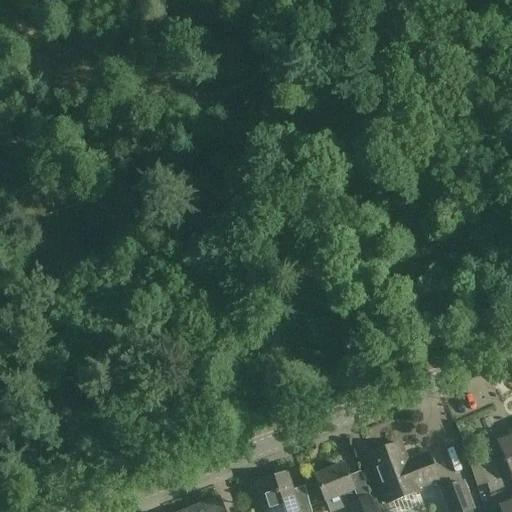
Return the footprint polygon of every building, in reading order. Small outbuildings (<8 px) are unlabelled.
[(501,511),(511,511),(511,436),(498,442),(511,474),(511,500),(499,506),(501,511)] [(401,443),(369,455),(387,504),(419,492),(418,488),(438,480),(428,453),(407,461),(401,443)] [(478,451),(491,494),(504,488),(487,446),(478,451)] [(376,511),(370,496),(359,501),(344,465),(315,477),(325,501),(343,494),(350,511),(376,511)] [(311,511),(307,495),(295,499),(287,475),(258,484),(266,511),(311,511)] [(464,511),(473,509),(464,482),(442,491),(449,511),(464,511)]
